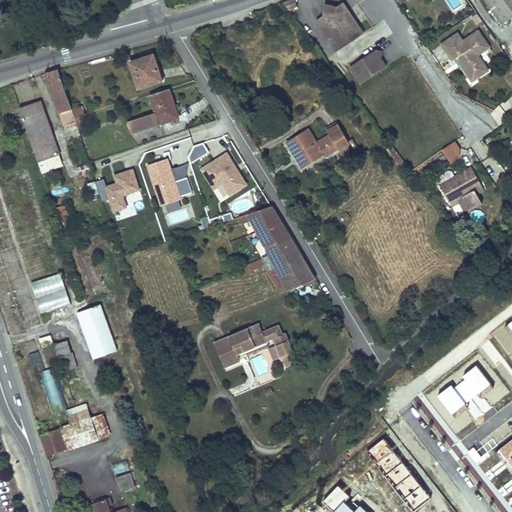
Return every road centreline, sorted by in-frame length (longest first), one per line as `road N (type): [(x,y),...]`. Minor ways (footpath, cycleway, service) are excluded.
road 1 (residential): [(175,23),(379,361)]
road 2 (tertiary): [(50,511),(0,348)]
road 3 (tertiary): [(0,73),(152,29)]
road 4 (residential): [(387,0),(467,124)]
road 5 (residential): [(493,511),(406,395)]
